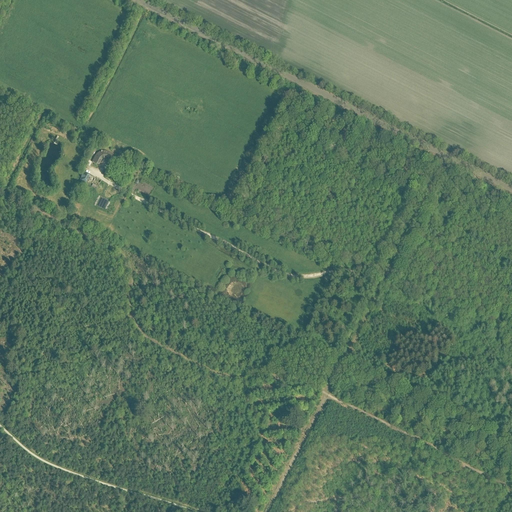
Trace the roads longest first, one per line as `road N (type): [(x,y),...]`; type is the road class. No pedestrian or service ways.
road 1 (tertiary): [(511,190),(136,0)]
road 2 (track): [(326,394),(289,378),(215,373),(151,341),(134,322),(119,251),(46,215)]
road 3 (track): [(511,489),(326,394)]
road 4 (track): [(326,394),(266,511)]
